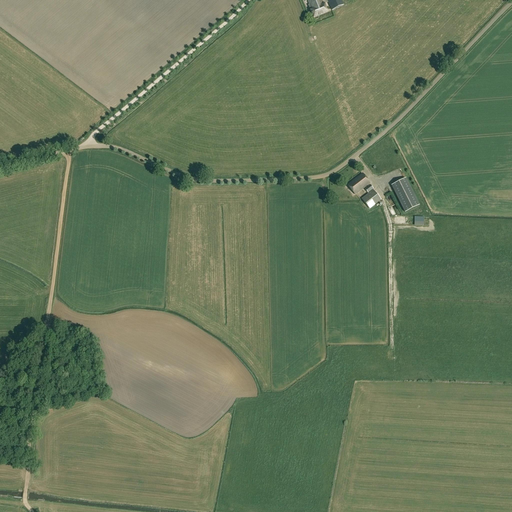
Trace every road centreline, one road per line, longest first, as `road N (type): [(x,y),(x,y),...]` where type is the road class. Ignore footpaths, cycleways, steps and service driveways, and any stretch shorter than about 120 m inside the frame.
road 1 (unclassified): [(511,1),(398,119),(324,175),(201,181),(114,146),(87,145)]
road 2 (track): [(66,150),(30,433),(31,511)]
road 3 (unclassified): [(87,145),(248,0)]
